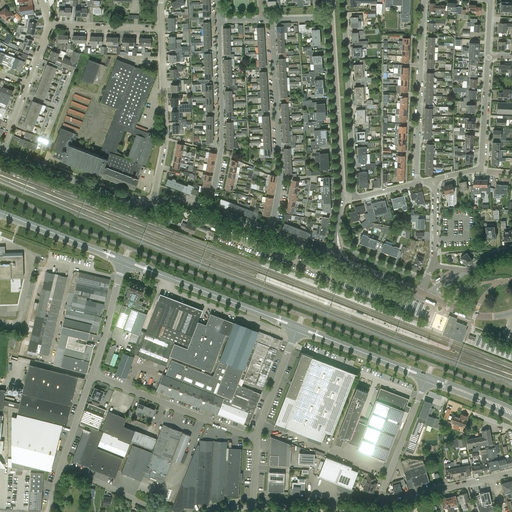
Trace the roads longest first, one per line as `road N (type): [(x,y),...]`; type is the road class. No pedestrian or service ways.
road 1 (residential): [(270,233),(280,176),(271,19)]
road 2 (residential): [(354,197),(343,0)]
road 3 (residential): [(208,209),(221,153),(218,20)]
road 4 (tertiary): [(124,260),(297,327)]
road 5 (residential): [(423,0),(417,183)]
road 6 (tertiary): [(341,197),(329,17)]
road 7 (residential): [(152,204),(165,138),(161,27)]
road 8 (unclassified): [(255,439),(93,374)]
road 9 (residential): [(152,204),(0,153)]
road 10 (unclassified): [(377,507),(426,377)]
road 11 (tertiary): [(297,327),(426,377)]
road 12 (tertiary): [(0,212),(124,260)]
road 13 (unclassified): [(253,506),(377,507)]
